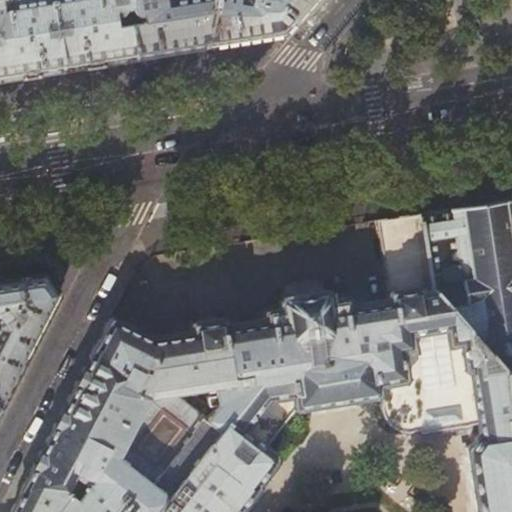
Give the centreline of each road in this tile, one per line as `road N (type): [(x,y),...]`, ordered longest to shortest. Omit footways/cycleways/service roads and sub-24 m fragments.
road 1 (residential): [(150,152),(0,463)]
road 2 (primary): [(264,135),(511,96)]
road 3 (residential): [(346,0),(268,95),(264,135)]
road 4 (primary): [(0,177),(150,152)]
